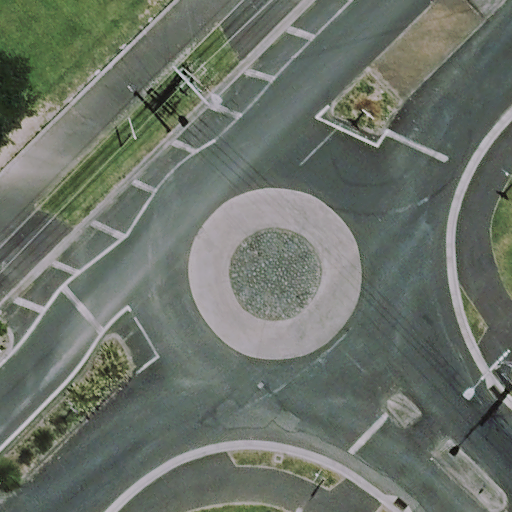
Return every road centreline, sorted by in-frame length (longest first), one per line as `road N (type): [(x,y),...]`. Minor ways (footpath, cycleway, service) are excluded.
road 1 (residential): [(0,413),(83,315),(164,243)]
road 2 (residential): [(511,6),(372,192)]
road 3 (residential): [(212,375),(141,425),(46,511)]
road 4 (residential): [(266,155),(298,101),(403,0)]
road 5 (residential): [(361,369),(508,511)]
road 6 (residential): [(372,192),(394,225),(404,263),(402,303),(387,339),(361,369)]
road 7 (residential): [(361,369),(287,398),(248,393),(212,375)]
road 8 (residential): [(212,375),(185,350),(167,317),(164,243)]
road 9 (residential): [(164,243),(202,183),(266,155)]
